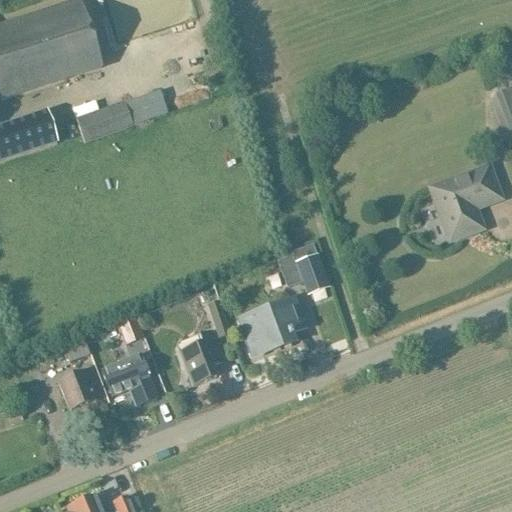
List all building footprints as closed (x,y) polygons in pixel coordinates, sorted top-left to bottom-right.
[(101,72),(78,5),(0,31),(0,95),(3,105),(101,72)] [(507,134),(511,132),(511,90),(494,97),(507,134)] [(124,104),(75,121),(83,146),(132,129),(167,117),(158,93),(124,104)] [(0,165),(56,147),(45,117),(0,132),(0,165)] [(431,192),(450,242),(457,239),(461,241),(470,238),(471,234),(479,231),(473,214),(475,209),(497,201),(486,172),(431,192)] [(292,255),(307,297),(327,290),(311,248),(292,255)] [(286,290),(300,285),(290,259),(277,264),(276,264),(286,290)] [(289,335),(301,331),(291,305),(239,324),(248,350),(266,344),(269,352),(291,344),(289,339),(291,339),(289,335)] [(209,311),(219,342),(227,339),(217,308),(209,311)] [(118,330),(126,350),(144,343),(136,323),(118,330)] [(221,364),(209,333),(196,338),(199,346),(176,355),(191,392),(215,383),(209,368),(221,364)] [(82,342),(61,349),(67,366),(87,358),(82,342)] [(138,359),(99,375),(110,400),(123,395),(121,390),(126,388),(135,408),(154,401),(147,382),(148,381),(147,378),(146,379),(138,359)] [(97,404),(85,375),(58,385),(69,415),(97,404)] [(17,410),(1,416),(5,428),(21,422),(17,410)] [(126,511),(124,503),(100,511),(97,511),(93,501),(64,511),(126,511)]
